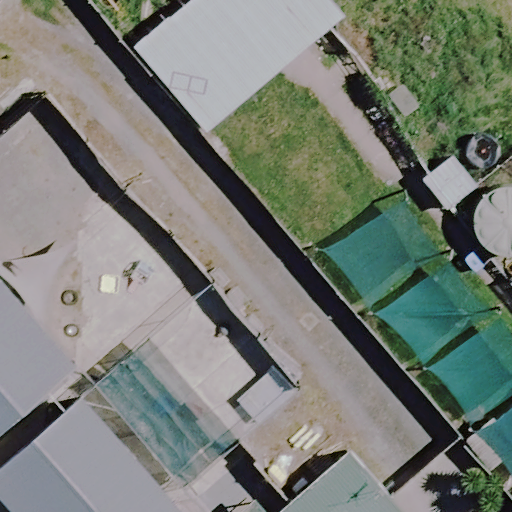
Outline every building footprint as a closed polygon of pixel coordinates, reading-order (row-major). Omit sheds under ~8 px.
[(348,21),(330,0),(194,0),(135,49),(206,136),(348,21)] [(333,148),(299,104),(231,157),(346,305),(401,262),(363,214),(397,187),(354,132),(333,148)] [(0,438),(81,369),(0,274),(0,438)] [(177,511),(82,401),(0,471),(0,496),(13,511),(177,511)] [(241,511),(385,511),(302,414),(238,469),(261,495),(241,511)]
